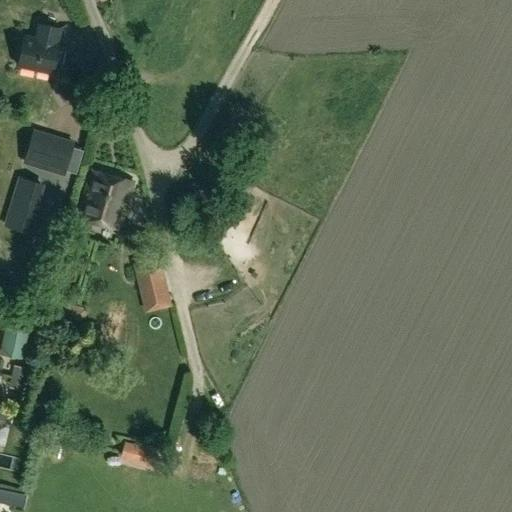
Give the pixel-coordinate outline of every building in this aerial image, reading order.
[(52,76),(54,66),(61,68),(65,49),(57,48),(61,31),(37,26),(35,39),(23,37),(17,68),(52,76)] [(71,144),(32,133),(23,164),(63,174),(71,144)] [(118,231),(131,185),(93,174),(79,219),(118,231)] [(60,198),(79,198),(79,187),(60,188),(60,198)] [(132,262),(144,312),(171,305),(159,256),(132,262)] [(5,323),(0,347),(0,352),(22,358),(28,328),(38,330),(40,319),(4,311),(1,322),(5,323)] [(26,368),(14,365),(9,387),(21,389),(26,368)] [(0,420),(10,422),(13,408),(0,406),(0,420)] [(127,443),(124,455),(163,466),(167,454),(127,443)] [(0,502),(22,508),(26,493),(0,487),(0,502)]
